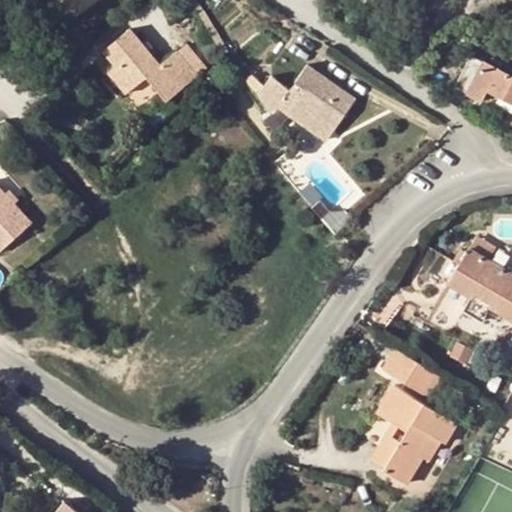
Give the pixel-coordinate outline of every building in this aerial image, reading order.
[(61,0),(65,5),(61,8),(71,21),(98,0),(61,0)] [(108,70),(127,92),(147,76),(166,98),(194,74),(174,51),(161,62),(129,27),(103,49),(115,64),(108,70)] [(511,77),(488,65),(470,56),(455,86),(482,100),(487,91),(511,104),(511,77)] [(511,68),(491,58),(488,65),(511,77),(511,68)] [(308,65),(295,83),(304,89),(288,112),(306,124),(312,116),(333,130),(355,99),(308,65)] [(312,116),(306,124),(326,140),(333,130),(312,116)] [(5,195),(9,190),(0,181),(0,247),(2,250),(35,219),(18,200),(15,204),(5,195)] [(18,200),(9,190),(5,195),(15,204),(18,200)] [(322,199),(313,206),(336,233),(345,225),(322,199)] [(473,296),(475,293),(494,263),(491,261),(470,248),(449,282),(473,296)] [(494,263),(511,273),(511,255),(502,250),(494,263)] [(492,303),(490,306),(511,319),(511,273),(494,263),(475,293),(492,303)] [(481,321),(490,306),(492,303),(475,293),(473,296),(464,311),(481,321)] [(381,369),(416,389),(429,368),(394,348),(381,369)] [(435,373),(429,368),(416,389),(423,394),(435,373)] [(378,413),(395,423),(411,397),(395,387),(378,413)] [(411,397),(395,423),(407,431),(404,438),(397,434),(385,453),(392,457),(384,470),(406,484),(423,455),(415,450),(426,432),(434,436),(445,442),(456,423),(411,397)] [(415,450),(423,455),(434,436),(426,432),(415,450)] [(45,511),(42,509),(38,511),(80,511),(67,500),(57,511),(45,511)]
